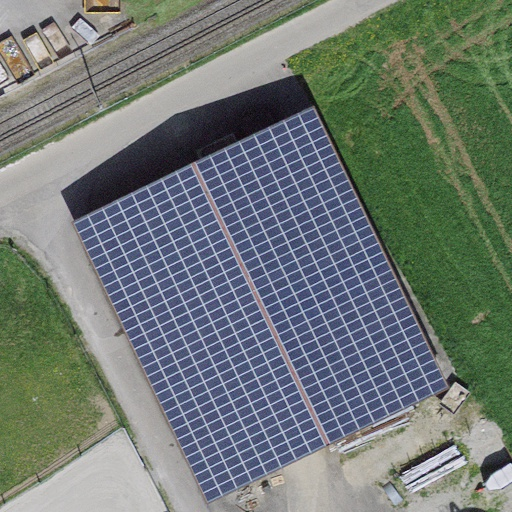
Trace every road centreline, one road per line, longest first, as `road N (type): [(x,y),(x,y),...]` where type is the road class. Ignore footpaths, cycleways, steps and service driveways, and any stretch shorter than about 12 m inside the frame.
road 1 (residential): [(362,0),(0,181)]
road 2 (unknown): [(198,511),(83,284),(7,178)]
